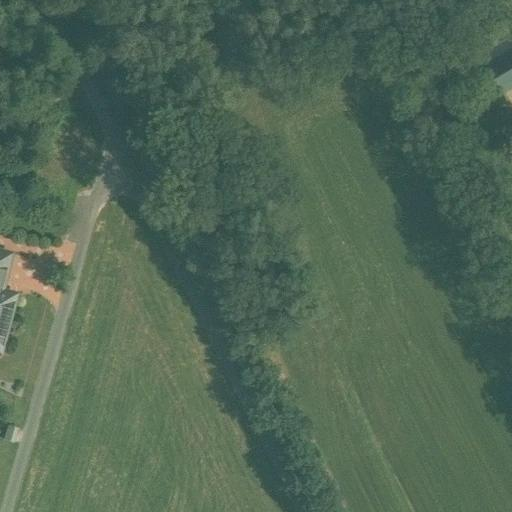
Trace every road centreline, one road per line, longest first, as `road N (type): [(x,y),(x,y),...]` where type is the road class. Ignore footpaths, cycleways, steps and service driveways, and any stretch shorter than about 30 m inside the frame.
road 1 (unclassified): [(301,511),(120,148)]
road 2 (unclassified): [(9,511),(102,181),(120,148)]
road 3 (unclassified): [(120,148),(45,0)]
